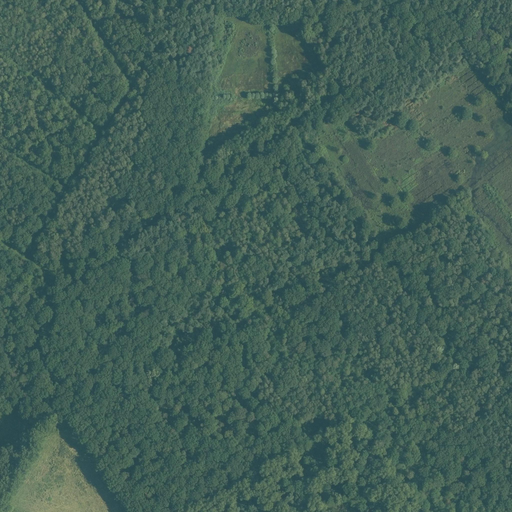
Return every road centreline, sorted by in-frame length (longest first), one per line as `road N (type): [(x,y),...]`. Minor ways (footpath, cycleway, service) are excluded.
road 1 (track): [(299,123),(203,176),(62,288)]
road 2 (track): [(62,288),(26,256),(101,131)]
road 3 (track): [(101,131),(127,89),(70,0)]
road 4 (track): [(463,25),(353,94)]
